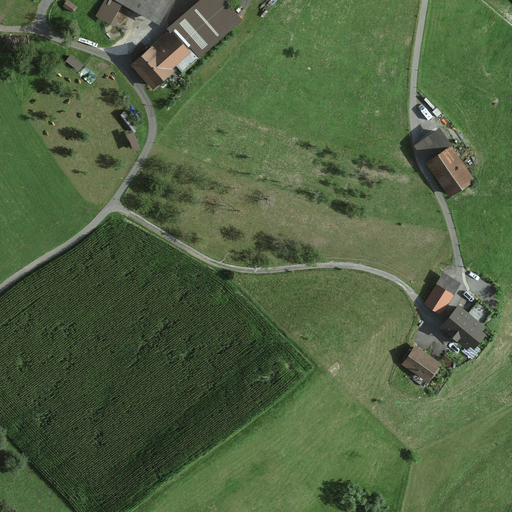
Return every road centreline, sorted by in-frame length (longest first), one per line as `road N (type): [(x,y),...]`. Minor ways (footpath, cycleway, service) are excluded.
road 1 (track): [(433,325),(408,289),(372,269),(243,268),(112,203),(152,130),(141,89),(116,60)]
road 2 (unclassified): [(426,0),(414,136),(443,205),(459,276),(433,325)]
road 3 (unclassified): [(0,289),(112,203)]
